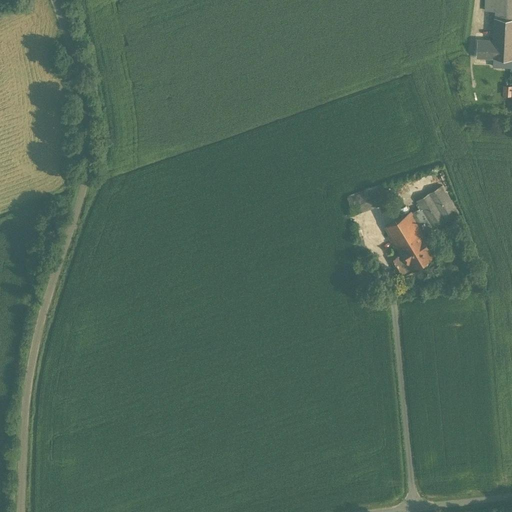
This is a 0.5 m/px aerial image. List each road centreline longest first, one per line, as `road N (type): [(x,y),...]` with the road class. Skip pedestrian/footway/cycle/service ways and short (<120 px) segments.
road 1 (unclassified): [(21,511),(29,376),(87,143),(72,47),(54,0)]
road 2 (unclassified): [(386,511),(511,496)]
